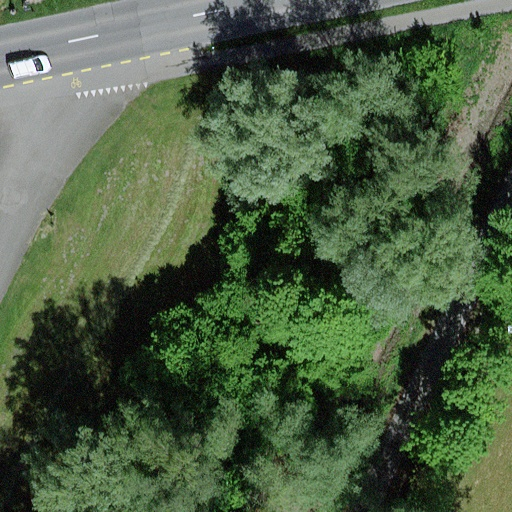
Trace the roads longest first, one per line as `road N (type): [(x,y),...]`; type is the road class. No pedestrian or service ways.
road 1 (track): [(363,511),(511,197)]
road 2 (unclassified): [(99,38),(0,229)]
road 3 (secondary): [(99,38),(286,0)]
